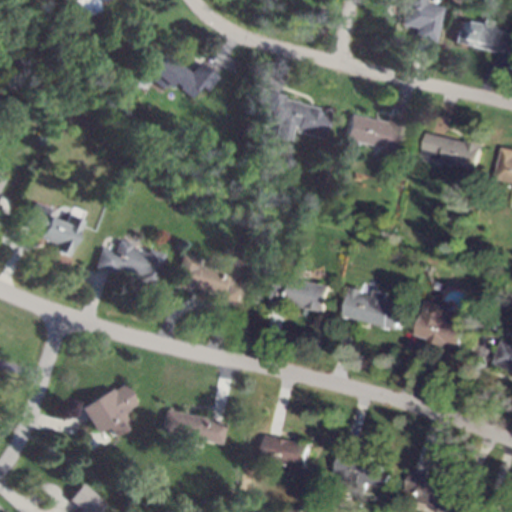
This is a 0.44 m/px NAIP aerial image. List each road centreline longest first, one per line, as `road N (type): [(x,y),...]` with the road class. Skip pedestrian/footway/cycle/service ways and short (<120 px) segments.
road 1 (residential): [(0,288),(62,316),(380,396),(511,440)]
road 2 (residential): [(190,0),(247,39),(511,103)]
road 3 (residential): [(0,470),(33,414),(62,316)]
